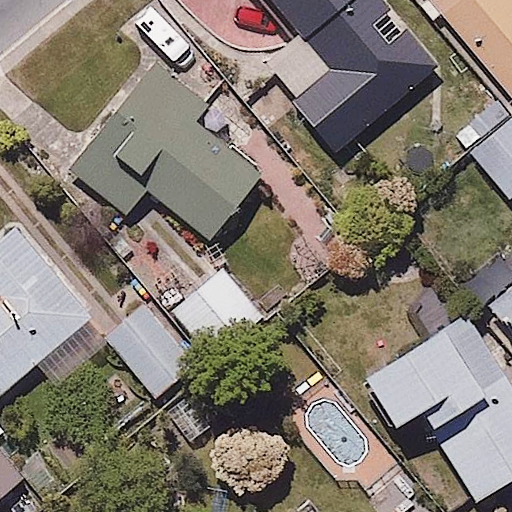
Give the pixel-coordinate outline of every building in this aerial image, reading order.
[(278,0),(300,24),(261,58),(345,152),(449,59),(395,0),(278,0)] [(511,0),(438,0),(511,85),(511,0)] [(160,47),(65,168),(125,215),(148,186),(212,236),(268,163),(203,113),(219,93),(160,47)] [(511,200),(511,110),(497,95),(452,141),(511,201),(511,200)] [(20,213),(0,230),(0,398),(103,306),(20,213)] [(227,253),(172,303),(219,356),(275,307),(227,253)] [(511,277),(484,301),(511,334),(511,277)] [(197,359),(146,296),(102,331),(153,394),(197,359)] [(511,377),(465,303),(360,370),(397,427),(422,411),(478,500),(511,478),(511,377)] [(0,497),(32,468),(0,434),(0,497)] [(329,511),(317,492),(287,511),(329,511)]
